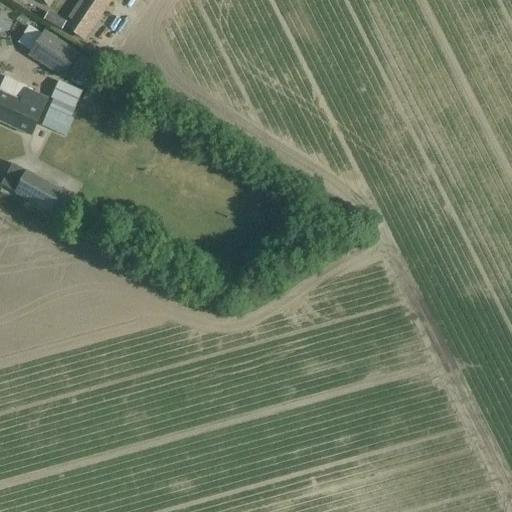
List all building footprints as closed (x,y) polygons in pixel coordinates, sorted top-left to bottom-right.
[(52,0),(34,0),(48,8),(52,0)] [(88,0),(68,31),(83,41),(110,0),(88,0)] [(48,12),(43,20),(62,31),(66,22),(48,12)] [(29,27),(18,43),(31,51),(29,56),(62,77),(63,76),(76,84),(90,63),(77,55),(77,54),(44,32),(42,35),(29,27)] [(70,118),(82,92),(58,82),(51,99),(54,100),(50,109),(70,118)] [(47,100),(26,90),(21,102),(0,92),(0,122),(31,136),(47,100)] [(49,111),(43,126),(66,136),(73,121),(49,111)] [(62,191),(12,164),(0,185),(51,213),(62,191)]
